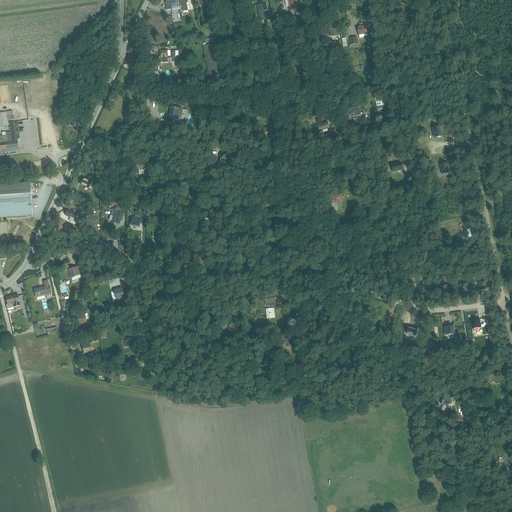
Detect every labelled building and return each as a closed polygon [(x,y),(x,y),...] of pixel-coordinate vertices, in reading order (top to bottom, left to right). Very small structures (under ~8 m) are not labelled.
[(179,4),(178,0),(165,0),(167,10),(171,9),(171,6),(179,4)] [(183,11),(190,10),(188,2),(187,0),(178,0),(179,4),(180,6),(182,6),(183,11)] [(203,8),(211,6),(210,3),(208,0),(200,0),(202,5),(203,5),(203,8)] [(301,10),(299,0),(289,0),(291,6),(292,6),(293,10),(300,9),(301,10)] [(402,14),(409,14),(408,2),(400,3),(401,6),(402,14)] [(264,22),(266,21),(262,4),(257,5),(260,20),(263,20),(264,22)] [(305,16),(297,17),(300,30),(308,29),(305,16)] [(330,37),(339,36),(339,30),(338,30),(338,25),(335,25),(334,21),(327,22),(328,31),(329,31),(330,37)] [(367,34),(365,25),(363,26),(363,23),(359,24),(360,26),(357,27),(359,38),(367,36),(367,34)] [(227,43),(234,42),(233,34),(226,34),(227,43)] [(359,46),(357,37),(356,37),(356,36),(350,37),(350,38),(349,38),(350,45),(349,45),(350,47),(359,46)] [(210,80),(223,77),(216,44),(215,37),(205,39),(205,43),(203,43),(203,46),(210,80)] [(275,54),(281,53),(278,41),(272,42),(275,54)] [(160,62),(168,62),(168,54),(169,54),(169,56),(171,56),(171,54),(170,54),(170,51),(160,51),(160,62)] [(171,69),(181,67),(180,56),(178,56),(179,55),(178,55),(177,51),(172,51),(172,56),(175,55),(175,56),(172,56),(172,59),(172,63),(171,63),(171,69)] [(133,68),(138,56),(130,53),(125,64),(133,68)] [(226,68),(233,67),(231,58),(224,59),(226,68)] [(255,83),(262,84),(263,77),(264,77),(264,71),(256,71),(255,83)] [(161,73),(150,74),(150,81),(162,80),(161,73)] [(383,109),(380,97),(375,98),(375,101),(373,102),(374,105),(376,105),(377,110),(383,109)] [(177,119),(181,120),(183,109),(170,107),(169,115),(170,116),(169,118),(177,119)] [(353,119),(364,117),(363,113),(360,113),(359,107),(349,109),(349,108),(345,109),(347,118),(353,117),(353,119)] [(68,125),(81,127),(82,120),(72,119),(73,110),(68,109),(67,119),(69,119),(68,125)] [(0,126),(9,125),(6,112),(0,113),(0,112),(0,126)] [(0,149),(18,146),(15,121),(9,123),(10,128),(11,132),(6,132),(5,132),(2,132),(2,135),(0,135),(0,149)] [(320,134),(328,131),(328,129),(330,129),(327,122),(317,126),(319,132),(320,132),(320,134)] [(434,138),(441,137),(439,127),(432,129),(434,138)] [(373,132),(360,135),(362,141),(374,138),(373,132)] [(218,155),(221,158),(220,159),(227,167),(233,162),(226,154),(222,151),(218,155)] [(136,162),(135,171),(139,171),(139,174),(144,175),(144,170),(145,170),(145,163),(136,162)] [(392,173),(403,171),(401,163),(391,165),(392,173)] [(440,165),(442,175),(449,173),(447,164),(440,165)] [(88,187),(90,180),(83,178),(81,185),(88,187)] [(0,216),(32,214),(29,182),(0,184),(0,216)] [(133,201),(138,203),(141,199),(138,197),(143,184),(138,183),(136,182),(131,192),(137,194),(133,201)] [(336,202),(342,202),(342,194),(337,195),(337,194),(332,194),(332,196),(328,196),(328,191),(319,192),(320,199),(327,199),(325,200),(325,203),(326,203),(326,204),(324,205),(324,208),(328,208),(328,212),(337,211),(337,210),(338,209),(338,204),(337,204),(337,203),(336,204),(336,202)] [(277,197),(285,209),(289,207),(288,204),(286,201),(288,200),(283,193),(277,197)] [(202,204),(199,194),(189,197),(191,205),(194,204),(195,206),(202,204)] [(109,220),(119,223),(120,221),(122,221),(124,214),(122,213),(123,213),(118,211),(119,208),(115,207),(113,216),(111,215),(109,220)] [(64,215),(75,219),(76,215),(66,211),(64,215)] [(283,230),(286,223),(293,226),(295,221),(282,215),(276,226),(283,230)] [(131,225),(140,227),(140,224),(143,224),(144,219),(132,217),(131,225)] [(153,228),(159,228),(160,217),(153,217),(153,219),(152,219),(152,225),(153,225),(153,228)] [(280,237),(283,230),(276,226),(266,221),(262,229),(269,232),(268,233),(273,236),(273,234),(280,237)] [(180,241),(180,237),(172,237),(172,248),(180,247),(184,247),(184,241),(180,241)] [(72,281),(81,277),(80,275),(77,268),(72,270),(72,269),(68,270),(72,281)] [(389,276),(398,276),(398,275),(399,275),(399,268),(389,268),(389,276)] [(36,298),(51,294),(49,285),(48,281),(43,282),(45,286),(34,289),(36,298)] [(480,291),(489,289),(487,281),(479,282),(480,291)] [(440,295),(449,294),(448,285),(444,286),(444,284),(442,284),(442,286),(439,286),(440,295)] [(461,293),(469,292),(468,284),(460,285),(461,293)] [(423,294),(428,293),(427,285),(418,286),(419,291),(423,291),(423,294)] [(116,299),(124,297),(123,294),(122,294),(121,288),(114,290),(116,299)] [(16,310),(21,309),(18,295),(11,297),(11,296),(6,297),(7,304),(6,305),(7,309),(15,307),(16,310)] [(274,308),(265,309),(267,319),(275,318),(274,308)] [(86,322),(89,322),(88,316),(85,316),(84,311),(76,313),(78,325),(87,323),(86,322)] [(479,320),(471,321),(472,329),(481,328),(479,320)] [(229,324),(228,330),(230,330),(230,332),(240,332),(239,324),(231,324),(229,324)] [(455,334),(454,326),(445,327),(446,335),(455,334)] [(47,329),(48,335),(58,333),(57,327),(47,329)] [(128,347),(136,345),(134,337),(126,340),(124,341),(125,347),(127,346),(128,347)] [(84,354),(92,352),(90,343),(82,345),(84,354)] [(131,369),(141,366),(139,358),(129,361),(131,369)] [(481,378),(483,383),(489,381),(490,384),(496,382),(496,384),(502,383),(499,372),(484,377),(483,375),(479,377),(480,379),(481,378)] [(445,394),(441,405),(448,407),(452,396),(445,394)]
